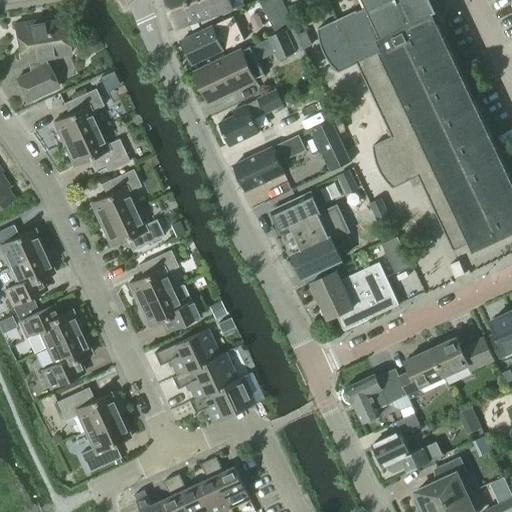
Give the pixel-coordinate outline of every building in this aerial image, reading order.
[(164,0),(175,30),(232,10),(228,0),(164,0)] [(263,0),(260,2),(274,31),(291,22),(280,0),(263,0)] [(364,0),(368,8),(364,10),(377,38),(433,12),(437,10),(431,0),(364,0)] [(377,38),(364,10),(358,13),(357,11),(337,20),(317,29),(318,34),(318,37),(319,40),(319,42),(320,45),(321,48),(322,52),(325,57),(328,61),(330,65),(334,69),(338,73),(357,64),(392,137),(373,146),(373,150),(373,153),(374,157),(375,161),(376,165),(378,170),(380,173),(382,176),(383,178),(386,181),(388,184),(392,188),(393,188),(418,176),(453,251),(470,244),(474,252),(511,233),(511,179),(436,18),(433,12),(377,38)] [(192,65),(244,41),(233,17),(180,41),(182,44),(181,47),(184,53),(187,54),(192,65)] [(69,55),(63,20),(42,23),(42,21),(14,26),(20,64),(28,62),(30,73),(16,79),(26,102),(57,88),(46,63),(45,59),(69,55)] [(268,38),(279,61),(296,53),(285,30),(268,38)] [(306,32),(297,35),(304,50),(312,46),(306,32)] [(264,76),(251,47),(240,52),(195,73),(208,100),(253,79),(254,81),(264,76)] [(61,146),(99,128),(92,111),(103,106),(95,89),(67,102),(72,113),(51,123),(61,146)] [(265,115),(284,106),(277,90),(257,99),(258,100),(248,104),(248,105),(233,112),(235,117),(220,125),(230,147),(261,132),(255,119),(264,114),(265,115)] [(334,171),(351,162),(338,134),(332,123),(331,120),(314,128),(334,171)] [(338,134),(344,131),(344,129),(344,128),(343,127),(343,125),(342,123),(341,122),(340,121),(339,120),(338,120),(332,123),(338,134)] [(107,144),(99,128),(61,146),(72,168),(88,160),(93,171),(103,167),(106,173),(129,162),(126,156),(118,139),(107,144)] [(235,165),(247,191),(285,174),(279,162),(304,150),(298,136),(235,165)] [(0,174),(2,173),(0,169),(0,209),(14,199),(7,189),(9,188),(0,174)] [(100,226),(136,209),(128,192),(140,187),(132,170),(105,182),(110,194),(90,203),(100,226)] [(345,195),(356,190),(347,172),(336,177),(345,195)] [(292,255),(303,279),(341,261),(332,240),(348,232),(336,207),(320,214),(310,194),(272,211),(283,235),(284,234),(293,254),(292,255)] [(379,224),(390,219),(381,198),(369,204),(379,224)] [(143,225),(136,209),(100,226),(110,248),(131,238),(136,249),(163,236),(155,220),(143,225)] [(170,227),(176,239),(185,234),(180,223),(170,227)] [(13,239),(7,227),(0,230),(0,251),(8,268),(44,252),(33,229),(13,239)] [(395,274),(411,267),(397,238),(382,245),(395,274)] [(137,306),(173,289),(166,273),(177,267),(170,251),(142,264),(147,274),(126,284),(137,306)] [(54,274),(44,252),(8,268),(16,284),(3,290),(11,307),(15,314),(34,305),(31,298),(38,294),(33,284),(43,279),(54,274)] [(457,278),(466,274),(460,261),(451,265),(457,278)] [(337,315),(344,330),(399,305),(379,263),(341,280),(340,281),(353,307),(337,315)] [(328,319),(333,317),(337,315),(353,307),(340,281),(341,280),(337,271),(311,283),(328,319)] [(181,286),(173,289),(137,306),(147,329),(168,319),(173,330),(200,317),(193,300),(189,302),(181,286)] [(220,301),(208,307),(214,320),(226,314),(220,301)] [(38,332),(45,349),(81,332),(71,310),(60,315),(51,319),(46,308),(38,312),(34,305),(15,314),(18,321),(26,338),(38,332)] [(489,329),(503,361),(510,358),(508,353),(511,350),(511,316),(510,312),(491,321),(497,333),(492,335),(489,329)] [(207,330),(153,355),(159,366),(170,361),(176,376),(177,376),(219,357),(219,356),(207,330)] [(49,389),(78,376),(72,363),(91,354),(81,332),(45,349),(53,365),(41,371),(49,389)] [(495,360),(485,336),(462,347),(457,337),(431,349),(445,377),(469,366),(472,371),(495,360)] [(419,389),(445,377),(431,349),(406,361),(411,371),(399,376),(408,395),(410,400),(422,394),(419,389)] [(176,376),(171,378),(176,390),(187,385),(194,399),(194,400),(236,380),(224,353),(219,356),(219,357),(177,376),(176,376)] [(399,377),(396,370),(378,378),(375,373),(345,388),(343,393),(347,401),(351,404),(354,403),(364,422),(380,414),(378,409),(389,403),(401,410),(413,405),(399,376),(399,377)] [(511,374),(510,370),(502,373),(506,384),(511,380),(511,374)] [(194,399),(188,402),(194,414),(205,409),(212,424),(243,410),(254,404),(264,400),(251,373),(242,377),(236,380),(194,400),(194,399)] [(88,403),(82,390),(55,403),(64,421),(76,416),(84,432),(120,416),(109,393),(88,403)] [(404,418),(409,429),(418,425),(413,414),(404,418)] [(88,473),(114,461),(108,448),(130,438),(120,416),(84,432),(92,449),(79,454),(88,473)] [(405,468),(407,473),(445,456),(442,457),(436,443),(424,449),(423,448),(410,454),(400,431),(372,444),(382,466),(386,465),(389,471),(394,473),(405,468)] [(224,473),(217,457),(209,461),(231,509),(250,500),(235,467),(224,473)] [(418,511),(427,511),(466,494),(456,474),(465,470),(459,458),(436,468),(441,479),(414,492),(417,497),(412,499),(418,511)] [(209,511),(223,511),(231,509),(209,461),(201,465),(208,480),(197,485),(209,511)] [(187,490),(180,475),(171,478),(187,511),(209,511),(197,485),(187,490)] [(164,511),(187,511),(171,478),(164,482),(171,497),(160,502),(164,511)] [(150,507),(142,492),(134,496),(141,511),(164,511),(160,502),(150,507)] [(473,511),(466,494),(427,511),(473,511)] [(511,511),(511,498),(482,511),(511,511)]
